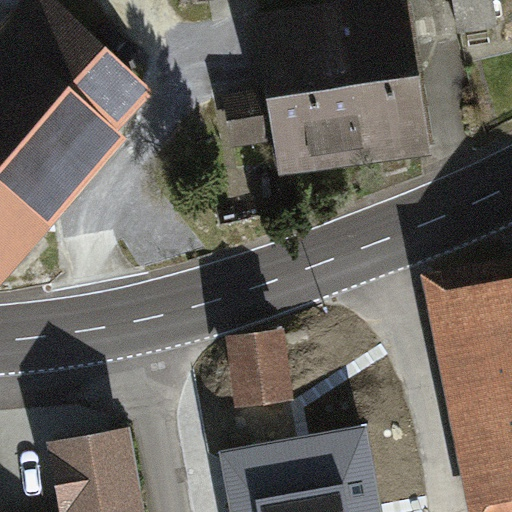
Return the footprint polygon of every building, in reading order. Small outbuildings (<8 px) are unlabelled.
[(43,0),(29,0),(0,35),(0,275),(33,239),(21,230),(44,198),(140,91),(43,0)] [(348,13),(323,17),(331,72),(345,70),(361,154),(422,146),(402,7),(397,8),(397,5),(364,11),(362,0),(351,0),(346,0),(348,13)] [(495,26),(491,0),(454,0),(459,32),(495,26)] [(323,17),(262,25),(270,93),(229,100),(236,140),(276,134),(282,165),(361,154),(345,70),(331,72),(323,17)] [(511,287),(458,298),(488,452),(463,455),(471,494),(474,496),(511,488),(511,287)] [(277,332),(234,337),(242,402),(285,397),(277,332)] [(384,511),(367,419),(220,446),(232,511),(384,511)] [(137,511),(123,432),(55,444),(67,511),(137,511)]
